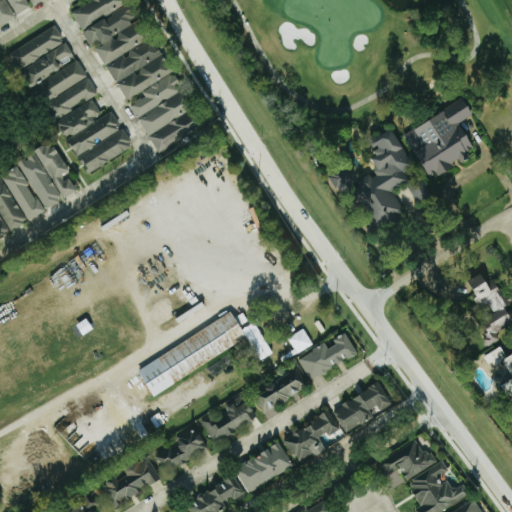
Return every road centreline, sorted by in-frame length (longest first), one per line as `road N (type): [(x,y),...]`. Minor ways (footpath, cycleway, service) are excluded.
road 1 (tertiary): [(511,497),(397,347),(175,0)]
road 2 (residential): [(397,347),(141,511)]
road 3 (residential): [(371,304),(511,215)]
